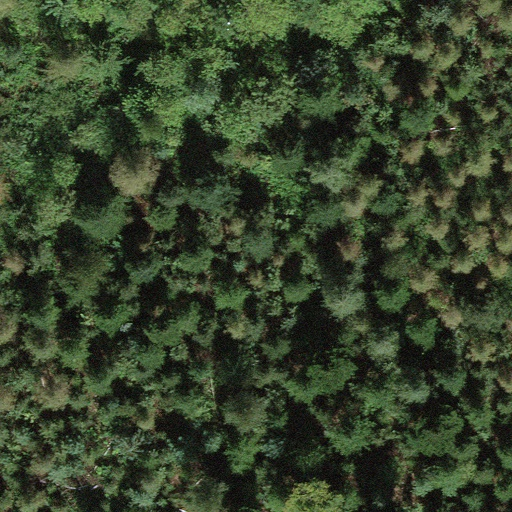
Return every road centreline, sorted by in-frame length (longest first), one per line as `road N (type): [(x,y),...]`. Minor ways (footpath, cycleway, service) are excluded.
road 1 (track): [(410,0),(306,39),(0,19)]
road 2 (track): [(306,39),(46,193),(0,237)]
